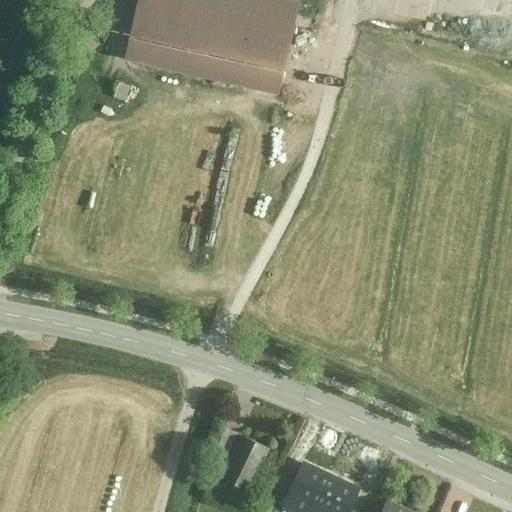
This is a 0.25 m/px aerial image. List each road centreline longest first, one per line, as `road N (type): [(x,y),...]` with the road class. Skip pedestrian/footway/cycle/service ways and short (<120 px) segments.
road 1 (tertiary): [(0,313),(235,372),(511,493)]
road 2 (track): [(350,6),(311,163),(194,392),(159,511)]
